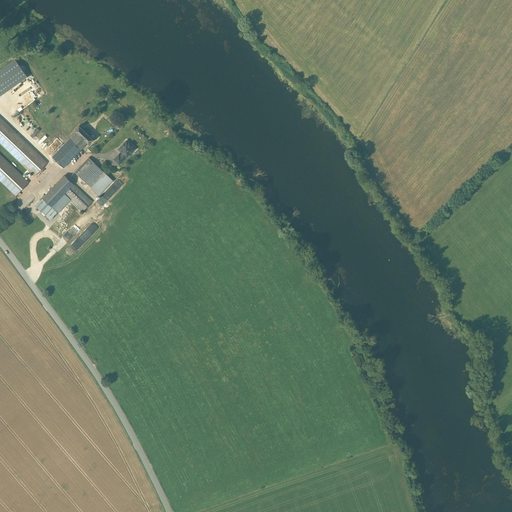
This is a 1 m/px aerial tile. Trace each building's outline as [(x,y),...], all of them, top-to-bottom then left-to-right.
[(0,71),(0,96),(27,77),(15,60),(0,71)] [(46,163),(0,119),(0,118),(0,142),(35,175),(46,163)] [(93,140),(79,126),(74,131),(76,132),(70,139),(81,150),(87,143),(89,145),(93,140)] [(30,135),(33,138),(39,130),(36,127),(30,135)] [(70,139),(53,157),(54,159),(57,161),(64,168),(81,150),(70,139)] [(127,145),(125,143),(120,148),(122,151),(122,152),(123,153),(120,156),(124,159),(126,157),(127,157),(133,151),(131,148),(132,146),(129,143),(127,145)] [(119,155),(114,160),(117,162),(119,164),(124,159),(120,156),(119,155)] [(28,183),(0,156),(0,179),(16,195),(28,183)] [(105,174),(89,158),(75,172),(91,188),(105,174)] [(105,174),(91,188),(98,195),(113,181),(105,174)] [(65,175),(43,198),(52,207),(64,194),(74,184),(65,175)] [(92,202),(74,184),(64,194),(69,200),(82,212),(87,207),(92,202)] [(111,186),(95,203),(100,210),(117,192),(111,186)] [(64,194),(52,207),(57,212),(69,200),(64,194)] [(22,207),(29,199),(27,197),(20,205),(22,207)] [(43,198),(42,198),(35,206),(51,220),(58,213),(57,212),(52,207),(43,198)] [(86,213),(69,231),(74,236),(92,218),(86,213)] [(52,228),(55,231),(61,224),(58,222),(52,228)]
